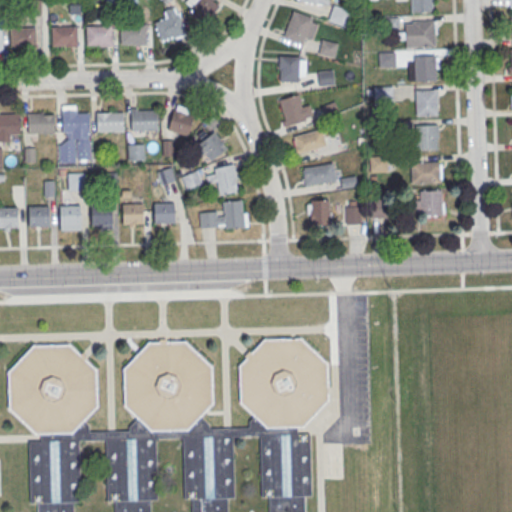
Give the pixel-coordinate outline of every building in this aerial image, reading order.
[(68,0),(68,12),(79,12),(79,0),(68,0)] [(218,6),(211,0),(185,0),(182,4),(201,24),(218,6)] [(409,0),(410,10),(435,10),(435,0),(409,0)] [(327,20),(343,26),(349,9),(333,4),(327,20)] [(186,32),(174,5),(161,11),(164,18),(153,23),(162,43),(186,32)] [(314,14),(287,14),(287,40),(314,40),(314,14)] [(435,46),(435,20),(402,20),(402,46),(435,46)] [(86,45),(111,45),(111,25),(86,25),(86,45)] [(120,25),(120,44),(146,44),(146,25),(120,25)] [(76,26),(51,26),(51,45),(76,45),(76,26)] [(10,47),(35,47),(35,27),(10,27),(10,47)] [(337,41),(320,39),(318,53),(335,56),(337,41)] [(394,52),(378,52),(378,66),(394,66),(394,52)] [(304,55),(278,55),(278,80),(304,80),(304,55)] [(408,55),(408,79),(438,79),(438,55),(408,55)] [(332,84),(332,70),(318,70),(318,84),(332,84)] [(414,115),(438,115),(437,88),(414,89),(414,115)] [(313,114),(307,102),(301,104),(295,92),(276,102),(288,126),(313,114)] [(89,112),(78,113),(78,104),(61,104),(62,141),(58,141),(59,161),(90,161),(89,112)] [(193,110),(173,105),(167,129),(187,134),(193,110)] [(130,129),(157,129),(157,108),(130,108),(130,129)] [(123,130),(123,111),(95,111),(95,130),(123,130)] [(19,113),(0,112),(0,140),(10,140),(10,133),(19,133),(19,113)] [(54,113),(27,113),(27,132),(54,132),(54,113)] [(417,149),(438,149),(438,124),(417,124),(417,149)] [(297,152),(326,145),(322,128),(292,135),(297,152)] [(226,148),(214,131),(196,144),(208,161),(226,148)] [(171,154),(171,140),(162,140),(162,154),(171,154)] [(142,159),(142,144),(128,144),(128,159),(142,159)] [(368,156),(368,172),(386,172),(386,156),(368,156)] [(440,161),(410,161),(410,183),(440,183),(440,161)] [(210,185),(217,183),(219,194),(239,190),(233,163),(206,169),(210,185)] [(302,166),(303,184),(335,181),(333,163),(302,166)] [(185,190),(201,182),(196,170),(179,178),(185,190)] [(84,189),(84,172),(67,172),(67,189),(84,189)] [(342,185),(355,186),(355,177),(342,176),(342,185)] [(44,194),(53,194),(53,180),(44,180),(44,194)] [(443,190),(414,190),(414,215),(443,215),(443,190)] [(327,199),(310,199),(310,223),(327,223),(327,199)] [(366,199),(366,217),(385,217),(385,199),(366,199)] [(246,227),(245,200),(222,200),(222,211),(199,211),(199,227),(246,227)] [(153,203),(174,202),(174,223),(154,223),(153,203)] [(122,203),(143,203),(143,223),(123,224),(122,203)] [(90,204),(111,204),(111,224),(91,225),(90,204)] [(28,205),(48,205),(49,225),(28,226),(28,205)] [(59,205),(80,205),(80,225),(60,226),(59,205)] [(345,223),(359,223),(359,205),(345,205),(345,223)] [(0,206),(17,206),(17,227),(0,227),(0,206)] [(37,511),(37,504),(30,504),(28,442),(41,441),(41,437),(41,435),(36,435),(10,410),(8,372),(33,346),(70,345),(81,356),(96,370),(97,407),(83,422),(89,427),(89,432),(110,432),(129,431),(129,427),(138,419),(125,408),(123,369),(140,351),(148,342),(163,342),(185,341),(211,366),(212,404),(207,410),(201,418),(210,424),(210,429),(226,428),(250,427),(250,422),(255,417),(240,405),(239,365),(249,355),(265,339),(292,338),(300,338),(327,364),(328,401),(303,427),(298,427),(298,435),(309,434),(310,494),(303,495),(303,511),(37,511)]
